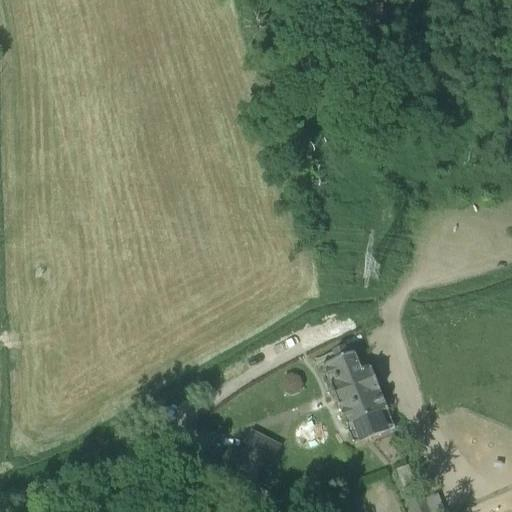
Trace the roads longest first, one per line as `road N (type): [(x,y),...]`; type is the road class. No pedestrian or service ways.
road 1 (track): [(0,500),(130,460),(244,374),(356,322),(393,320),(425,256)]
road 2 (track): [(381,321),(448,507)]
